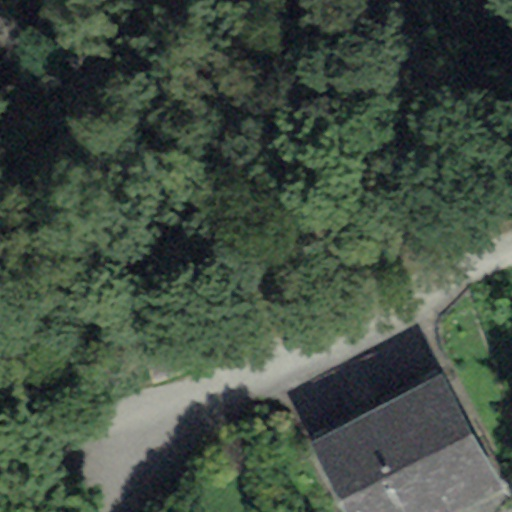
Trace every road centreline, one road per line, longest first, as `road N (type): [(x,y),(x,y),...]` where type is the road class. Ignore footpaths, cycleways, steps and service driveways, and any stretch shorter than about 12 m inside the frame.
road 1 (unclassified): [(219,378),(511,253)]
road 2 (track): [(219,378),(0,455)]
